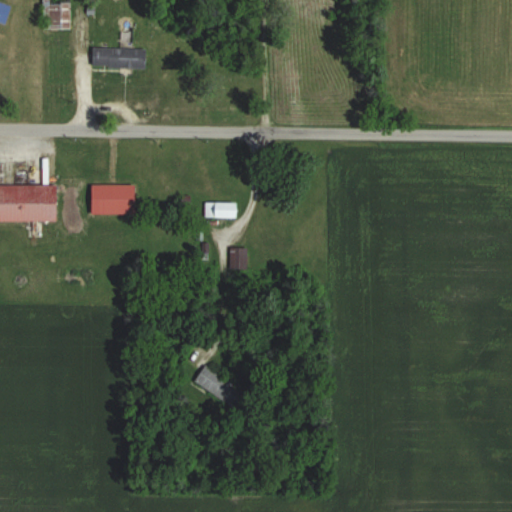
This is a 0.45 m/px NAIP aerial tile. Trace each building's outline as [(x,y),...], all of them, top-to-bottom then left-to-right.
[(0,0),(0,20),(7,22),(11,3),(0,0)] [(69,28),(69,0),(58,0),(59,0),(44,0),(44,28),(69,28)] [(146,48),(92,48),(92,67),(146,67),(146,48)] [(0,220),(55,220),(55,184),(0,184),(0,220)] [(134,184),(90,184),(90,214),(134,214),(134,184)] [(235,218),(235,202),(205,202),(205,218),(235,218)] [(203,379),(239,406),(250,390),(214,364),(203,379)]
